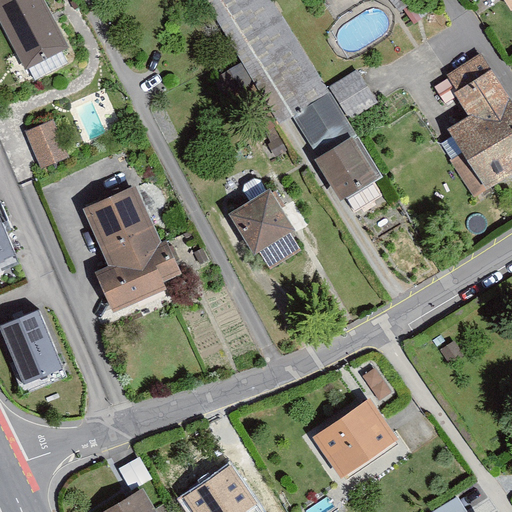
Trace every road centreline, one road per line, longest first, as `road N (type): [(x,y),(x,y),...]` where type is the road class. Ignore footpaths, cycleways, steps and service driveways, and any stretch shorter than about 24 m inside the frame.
road 1 (residential): [(6,466),(278,372),(376,326)]
road 2 (residential): [(376,326),(507,511)]
road 3 (residential): [(376,326),(511,247)]
